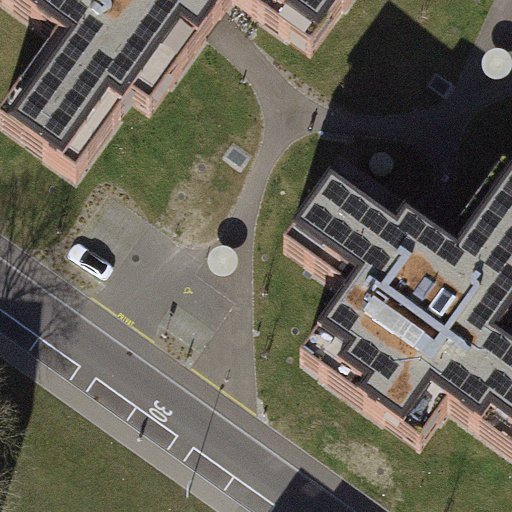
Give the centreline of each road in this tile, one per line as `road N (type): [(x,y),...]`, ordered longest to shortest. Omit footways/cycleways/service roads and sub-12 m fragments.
road 1 (residential): [(0,290),(310,511)]
road 2 (unknown): [(104,159),(252,259),(261,279),(180,419)]
